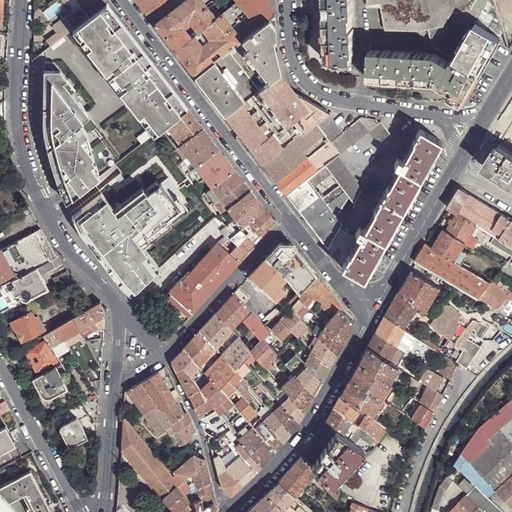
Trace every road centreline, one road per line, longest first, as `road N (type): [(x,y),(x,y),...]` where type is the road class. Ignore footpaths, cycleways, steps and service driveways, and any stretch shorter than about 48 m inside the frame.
road 1 (tertiary): [(18,0),(23,154),(50,223),(107,290)]
road 2 (tertiary): [(289,221),(119,0)]
road 3 (tertiary): [(229,507),(306,425),(370,304)]
road 4 (residential): [(287,0),(292,60),(311,87),(444,121)]
road 5 (tertiary): [(289,221),(163,354)]
road 6 (residential): [(163,354),(229,507)]
road 7 (residential): [(0,368),(79,511)]
road 8 (tertiary): [(370,304),(453,170)]
road 9 (residential): [(403,511),(468,372)]
road 10 (tertiary): [(114,387),(99,511)]
